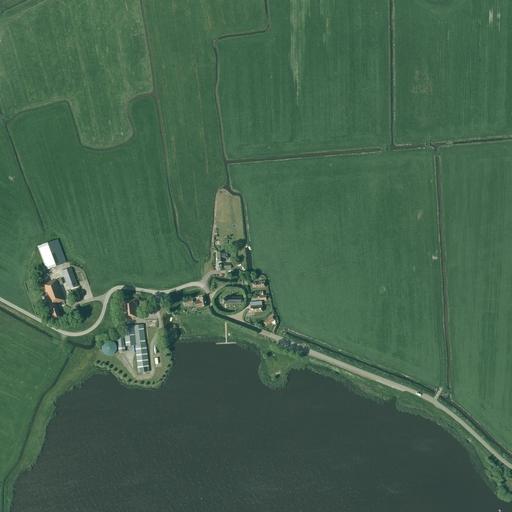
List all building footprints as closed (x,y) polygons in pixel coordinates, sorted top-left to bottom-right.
[(38,247),(46,270),(66,262),(58,239),(38,247)] [(224,262),(224,258),(227,258),(227,252),(223,252),(217,253),(217,262),(224,262)] [(63,271),(68,286),(76,283),(71,268),(63,271)] [(64,301),(59,286),(63,284),(61,279),(57,280),(52,282),(52,281),(42,285),(52,310),(51,310),(54,319),(60,316),(56,304),(64,301)] [(199,298),(200,301),(196,302),(197,308),(207,306),(205,297),(199,298)] [(138,317),(138,316),(141,316),(140,311),(137,311),(136,299),(120,301),(123,320),(124,320),(125,321),(126,321),(125,320),(134,319),(134,318),(138,317)] [(250,304),(249,304),(249,308),(250,308),(250,313),(262,312),(262,307),(261,302),(250,303),(250,304)] [(264,322),(266,326),(275,320),(272,316),(274,315),(273,314),(268,317),(269,319),(264,322)] [(145,345),(143,324),(133,326),(136,345),(136,346),(139,373),(149,372),(146,345),(145,345)] [(123,327),(126,346),(136,345),(133,326),(123,327)] [(110,341),(109,341),(108,341),(106,341),(105,342),(104,342),(103,343),(103,344),(102,346),(102,347),(102,348),(102,349),(102,351),(103,352),(103,353),(104,354),(105,355),(106,355),(108,356),(109,356),(110,356),(112,355),(113,355),(114,354),(115,353),(116,352),(116,351),(117,349),(117,348),(117,347),(116,346),(116,344),(115,343),(114,342),(113,342),(112,341),(110,341)]
